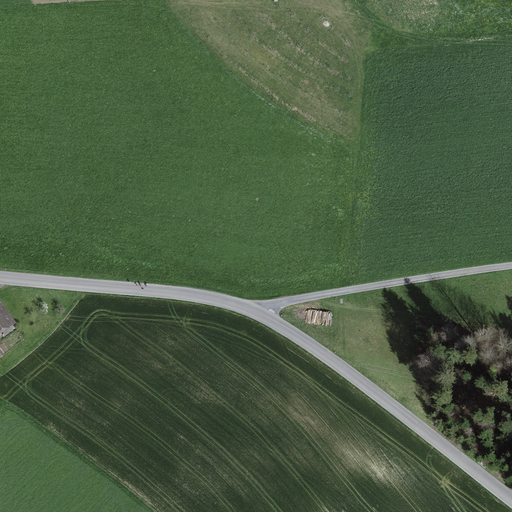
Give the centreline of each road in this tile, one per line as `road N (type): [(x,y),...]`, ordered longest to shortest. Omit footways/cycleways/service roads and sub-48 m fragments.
road 1 (tertiary): [(253,310),(511,498)]
road 2 (unclassified): [(511,265),(253,310)]
road 3 (tertiary): [(0,276),(193,294),(253,310)]
road 4 (track): [(358,287),(371,72)]
